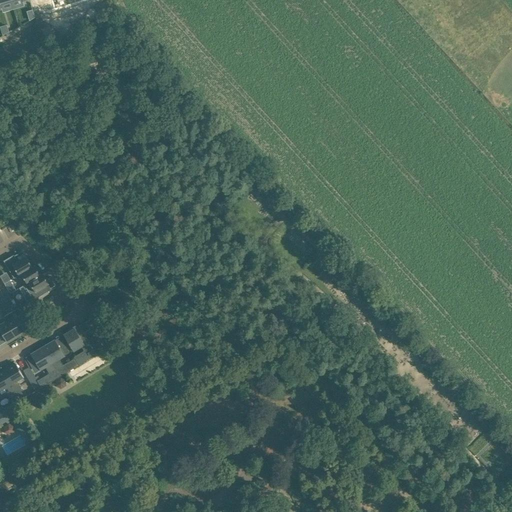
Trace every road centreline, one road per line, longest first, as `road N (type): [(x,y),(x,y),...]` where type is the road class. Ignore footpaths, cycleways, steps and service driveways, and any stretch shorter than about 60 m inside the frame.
road 1 (track): [(0,493),(251,348),(314,280),(487,463)]
road 2 (track): [(1,76),(240,354)]
road 3 (residential): [(0,361),(78,315),(79,304),(29,245),(19,245)]
